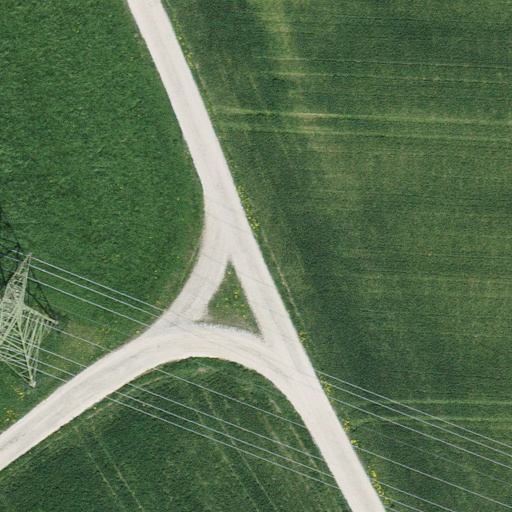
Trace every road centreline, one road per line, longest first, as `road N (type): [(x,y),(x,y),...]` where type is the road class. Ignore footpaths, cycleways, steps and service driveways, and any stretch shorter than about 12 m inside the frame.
road 1 (track): [(364,511),(288,366),(141,0)]
road 2 (track): [(0,461),(177,333),(227,215)]
